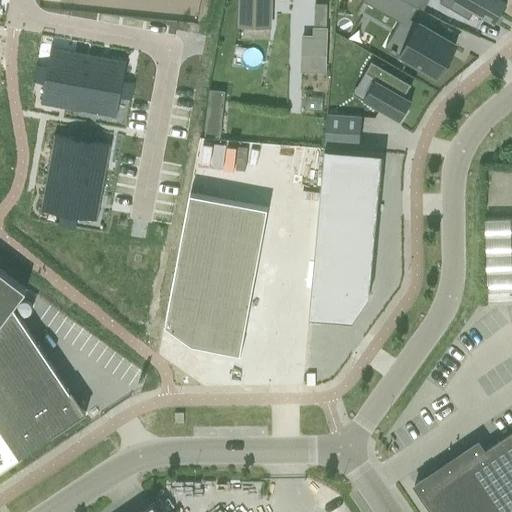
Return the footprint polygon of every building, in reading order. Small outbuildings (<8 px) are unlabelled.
[(269,0),(239,0),(238,26),(268,27),(269,0)] [(362,0),(362,1),(406,26),(417,7),(404,0),(362,0)] [(404,0),(417,7),(423,10),(428,0),(404,0)] [(453,0),(448,9),(467,20),(471,14),(491,26),(505,3),(500,0),(453,0)] [(415,22),(397,54),(434,75),(452,43),(415,22)] [(301,34),(301,55),(300,72),(326,73),(328,27),(312,27),(312,35),(301,34)] [(36,65),(34,74),(45,75),(83,82),(88,54),(51,47),(47,67),(36,65)] [(88,54),(83,82),(121,89),(132,91),(134,83),(122,80),(126,61),(88,54)] [(373,81),(362,101),(387,115),(399,122),(402,117),(411,101),(404,97),(410,86),(411,85),(371,61),(370,63),(363,75),(373,81)] [(34,74),(33,82),(44,84),(40,104),(78,110),(83,82),(45,75),(34,74)] [(83,82),(78,110),(116,117),(119,98),(131,100),(132,91),(121,89),(83,82)] [(326,120),(324,145),(358,148),(361,117),(326,114),(326,120)] [(54,134),(47,172),(75,177),(82,139),(84,128),(76,127),(74,138),(54,134)] [(82,139),(75,177),(104,182),(110,144),(91,141),(93,130),(84,128),(82,139)] [(323,149),(308,318),(322,319),(322,314),(349,317),(362,299),(362,295),(369,295),(382,154),(323,149)] [(305,194),(306,170),(271,168),(269,192),(305,194)] [(47,172),(40,210),(60,213),(58,225),(67,226),(68,215),(75,177),(47,172)] [(68,215),(67,226),(75,228),(77,217),(97,220),(104,182),(75,177),(68,215)] [(240,352),(268,207),(189,192),(164,325),(191,344),(240,353),(241,352),(240,352)] [(511,291),(510,219),(485,219),(487,291),(511,291)] [(0,270),(0,325),(13,308),(26,290),(0,270)] [(511,291),(487,291),(487,302),(511,301),(511,291)] [(0,428),(19,457),(61,429),(86,412),(71,390),(69,391),(13,308),(0,325),(0,428)] [(0,470),(19,457),(0,428),(0,470)] [(511,511),(511,432),(481,453),(482,454),(423,494),(422,492),(420,494),(432,511),(511,511)] [(159,511),(153,503),(139,511),(159,511)]
